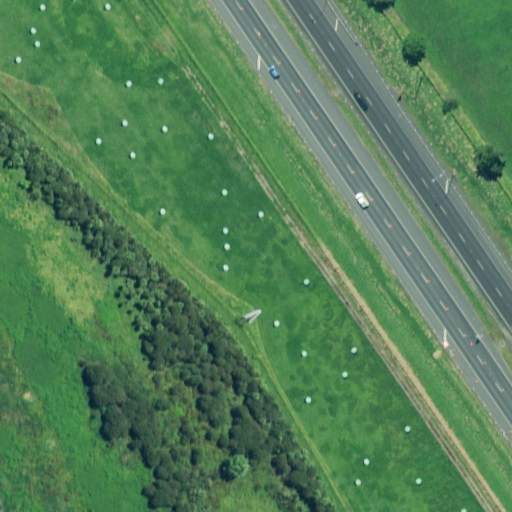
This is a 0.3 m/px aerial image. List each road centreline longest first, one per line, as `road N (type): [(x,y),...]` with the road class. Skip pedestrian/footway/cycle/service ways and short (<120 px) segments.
road 1 (motorway): [(511,412),(231,0)]
road 2 (motorway): [(301,0),(511,301)]
